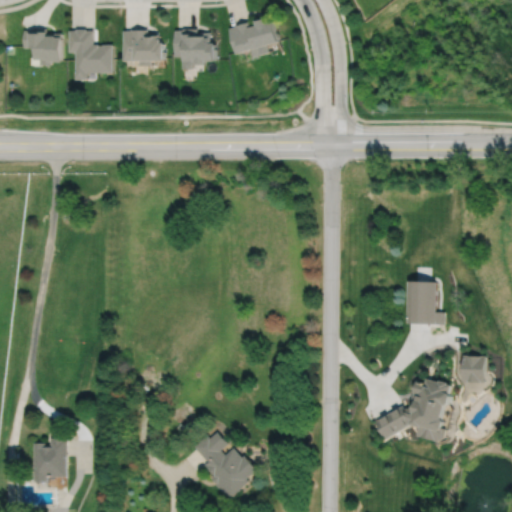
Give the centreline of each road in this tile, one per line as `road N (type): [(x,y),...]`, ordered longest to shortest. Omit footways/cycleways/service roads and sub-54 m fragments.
road 1 (tertiary): [(0,145),(511,143)]
road 2 (residential): [(332,144),(328,511)]
road 3 (residential): [(302,0),(319,42),(322,119),(332,144)]
road 4 (residential): [(332,144),(341,119),(340,63),(323,0)]
